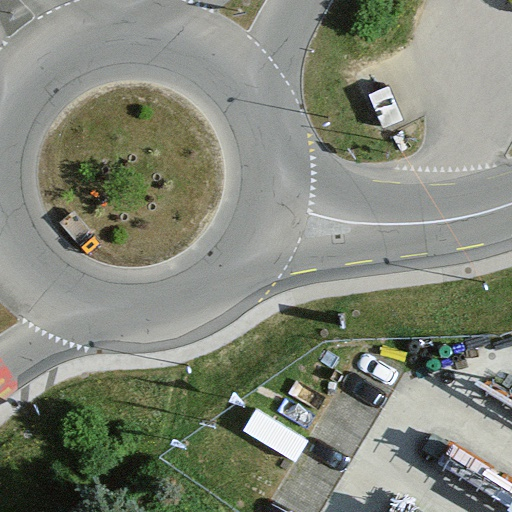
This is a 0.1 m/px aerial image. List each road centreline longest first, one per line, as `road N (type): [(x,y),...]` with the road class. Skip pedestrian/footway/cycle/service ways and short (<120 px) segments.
road 1 (residential): [(511,204),(416,224),(255,207)]
road 2 (primary): [(85,302),(158,306),(192,293),(221,271),(255,207)]
road 3 (primary): [(255,207),(257,174),(238,113),(191,69)]
road 4 (primary): [(191,69),(119,53),(51,79)]
road 5 (primary): [(1,200),(29,262),(85,302)]
road 6 (primary): [(51,79),(9,132),(1,200)]
